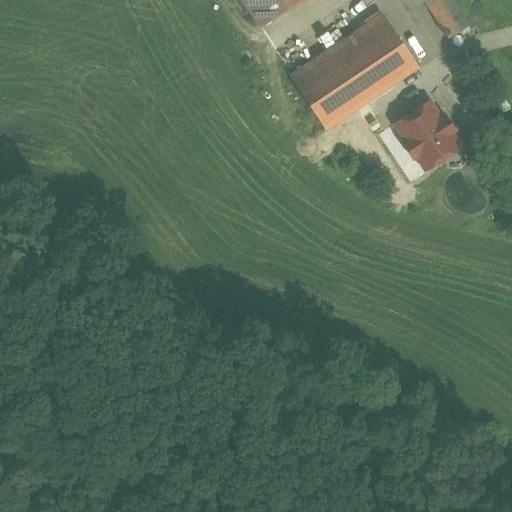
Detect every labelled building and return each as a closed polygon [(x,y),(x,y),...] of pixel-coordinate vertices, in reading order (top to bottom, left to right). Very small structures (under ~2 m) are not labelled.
[(244,0),(262,27),(271,21),(301,0),(244,0)] [(463,15),(452,0),(425,0),(444,28),(463,15)] [(382,14),(293,75),(327,125),(378,90),(369,77),(407,51),(382,14)] [(284,41),(271,21),(262,27),(275,47),(284,41)] [(407,51),(369,77),(378,90),(411,139),(446,115),(415,69),(418,67),(407,51)]
